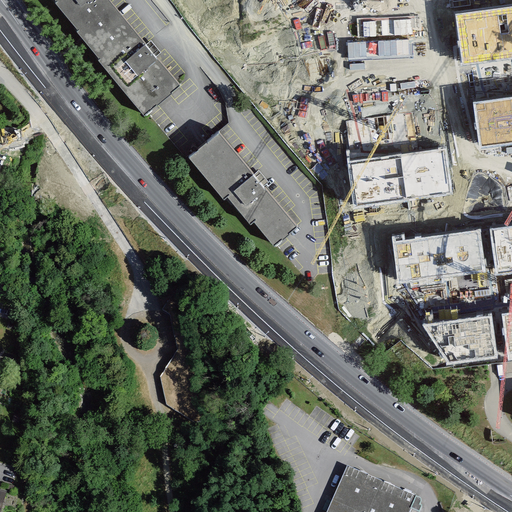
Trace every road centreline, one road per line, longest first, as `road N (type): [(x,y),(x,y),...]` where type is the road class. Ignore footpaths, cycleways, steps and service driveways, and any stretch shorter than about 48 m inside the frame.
road 1 (primary): [(0,8),(87,120),(265,307),(363,391),(511,496)]
road 2 (track): [(170,511),(152,360)]
